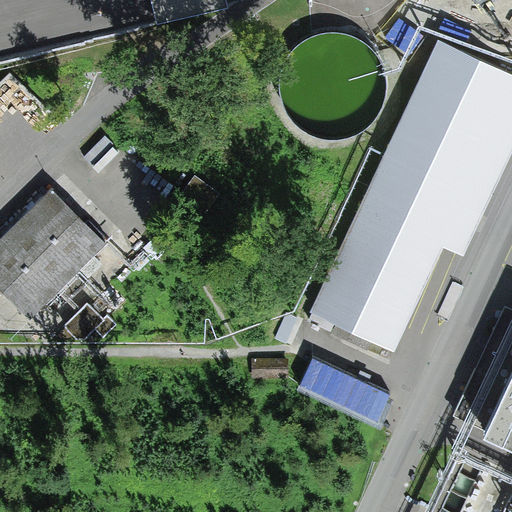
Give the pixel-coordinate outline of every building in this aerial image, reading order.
[(511,68),(438,34),(311,303),(391,341),(442,233),(459,241),(511,127),(511,68)] [(52,180),(0,233),(0,279),(33,311),(108,235),(52,180)] [(64,320),(76,332),(87,333),(94,326),(103,335),(120,320),(108,307),(104,310),(90,296),(64,320)] [(380,418),(393,389),(316,353),(303,382),(380,418)] [(511,388),(489,439),(511,449),(511,388)]
